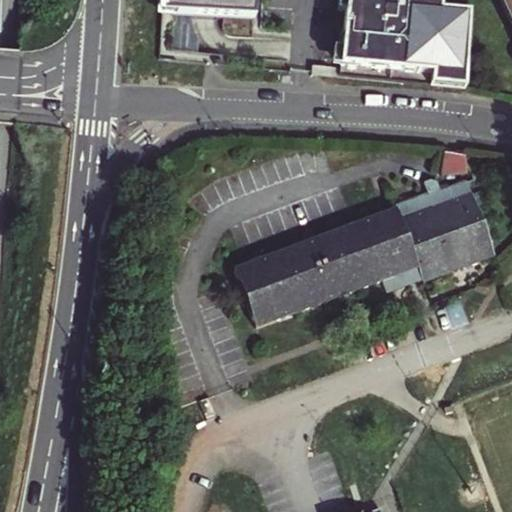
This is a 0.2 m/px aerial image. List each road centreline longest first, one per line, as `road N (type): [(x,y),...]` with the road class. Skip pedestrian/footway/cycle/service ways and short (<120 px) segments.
road 1 (residential): [(185,104),(511,128)]
road 2 (residential): [(511,325),(273,413)]
road 3 (trunk): [(38,511),(72,311)]
road 4 (primary): [(76,511),(72,311)]
road 5 (primary): [(84,203),(114,165),(185,104)]
